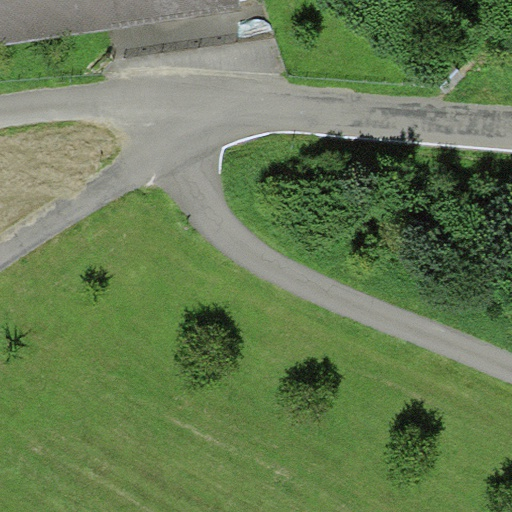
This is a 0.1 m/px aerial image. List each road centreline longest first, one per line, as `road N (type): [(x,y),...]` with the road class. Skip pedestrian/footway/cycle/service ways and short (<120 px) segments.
road 1 (track): [(154,149),(255,244),(511,358)]
road 2 (track): [(0,253),(154,149),(273,89)]
road 3 (track): [(273,89),(0,107)]
road 4 (track): [(511,106),(273,89)]
